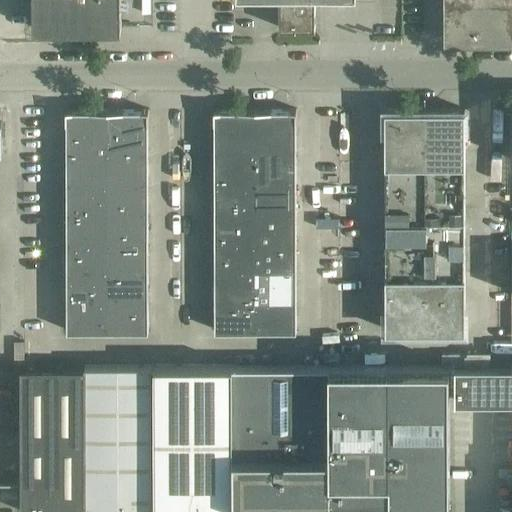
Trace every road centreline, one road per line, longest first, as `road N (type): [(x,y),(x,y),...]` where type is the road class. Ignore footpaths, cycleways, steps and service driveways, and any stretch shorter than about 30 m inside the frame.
road 1 (unclassified): [(0,75),(511,75)]
road 2 (unknown): [(9,0),(11,314),(0,325)]
road 3 (unknown): [(486,75),(485,299)]
